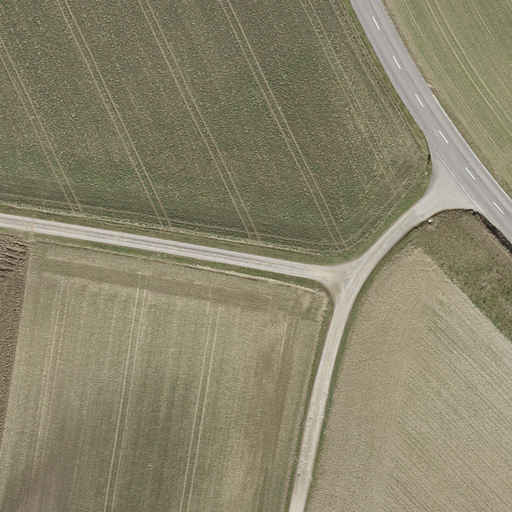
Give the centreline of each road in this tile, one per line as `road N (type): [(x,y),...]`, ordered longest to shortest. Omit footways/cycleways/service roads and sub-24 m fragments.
road 1 (track): [(351,278),(0,223)]
road 2 (unclassified): [(511,220),(442,133),(367,0)]
road 3 (track): [(298,511),(351,278)]
road 4 (track): [(351,278),(468,170)]
